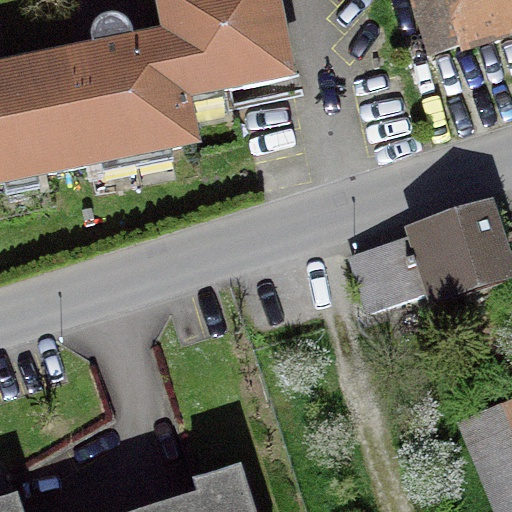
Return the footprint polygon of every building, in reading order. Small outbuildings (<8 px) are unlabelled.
[(88,42),(92,67),(0,86),(0,186),(189,149),(180,103),(285,82),(268,0),(163,0),(158,11),(167,52),(132,59),(126,34),(116,26),(104,25),(93,31),(88,42)] [(511,0),(407,0),(427,59),(511,31),(511,0)] [(500,275),(482,219),(410,241),(411,244),(350,263),(367,318),(500,275)] [(511,511),(511,405),(460,427),(494,511),(511,511)] [(247,511),(236,476),(191,491),(197,511),(247,511)]
